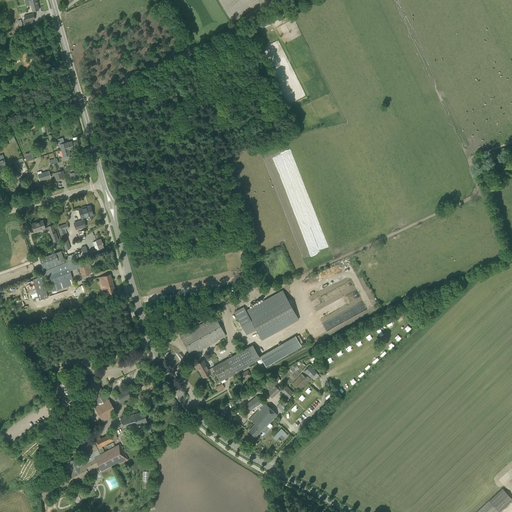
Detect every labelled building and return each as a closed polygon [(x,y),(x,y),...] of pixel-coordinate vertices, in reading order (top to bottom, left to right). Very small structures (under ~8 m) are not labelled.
[(37,3),(38,3),(36,0),(28,0),(30,5),(32,11),(39,10),(37,3)] [(24,16),(25,22),(35,19),(33,13),(24,16)] [(57,139),(59,145),(60,144),(63,156),(64,160),(70,158),(69,155),(70,154),(69,150),(74,148),(72,141),(67,143),(66,142),(64,143),(63,140),(62,137),(57,139)] [(24,161),(18,163),(17,160),(14,161),(16,171),(26,169),(24,161)] [(37,172),(38,176),(39,181),(50,177),(48,171),(41,173),(41,171),(37,172)] [(93,214),(90,206),(86,207),(86,206),(81,207),(82,208),(78,209),(81,218),(87,216),(87,217),(89,216),(93,214)] [(31,224),(34,232),(42,230),(43,231),(48,229),(50,235),(53,242),(58,241),(55,233),(54,233),(52,225),(48,227),(45,228),(42,220),(31,224)] [(73,223),(75,230),(85,226),(83,220),(73,223)] [(66,236),(64,229),(69,228),(67,223),(58,226),(61,238),(66,236)] [(70,248),(66,236),(61,238),(65,250),(70,248)] [(93,242),(95,251),(104,248),(101,240),(93,242)] [(55,253),(55,252),(39,259),(44,271),(65,263),(61,251),(55,253)] [(68,262),(42,272),(43,276),(47,275),(50,285),(46,286),(48,293),(74,285),(70,271),(79,268),(82,276),(93,272),(89,260),(87,261),(78,264),(77,259),(68,262)] [(106,289),(108,295),(116,293),(110,274),(98,277),(102,290),(106,289)] [(41,276),(32,280),(39,300),(49,296),(41,276)] [(261,339),(298,319),(282,290),(246,310),(244,307),(234,313),(246,334),(255,328),(261,339)] [(218,323),(220,322),(219,319),(217,320),(215,317),(180,335),(179,335),(191,355),(226,336),(218,323)] [(200,362),(195,364),(203,377),(210,373),(214,370),(220,381),(224,379),(255,361),(258,360),(254,353),(250,346),(247,347),(208,369),(203,360),(200,362)] [(274,362),(268,351),(259,356),(265,367),(274,362)] [(370,360),(374,364),(379,360),(375,356),(370,360)] [(304,371),(311,378),(316,373),(309,366),(304,371)] [(241,374),(243,379),(250,375),(248,370),(241,374)] [(291,384),(299,392),(311,379),(307,376),(306,377),(301,373),(291,384)] [(115,410),(108,399),(107,400),(94,376),(85,382),(99,406),(99,407),(99,408),(97,409),(99,412),(98,413),(103,421),(113,415),(112,412),(115,410)] [(265,381),(260,385),(264,389),(263,389),(272,398),(280,391),(274,385),(277,382),(277,381),(279,378),(277,376),(275,380),(274,379),(268,384),(265,381)] [(353,376),(348,380),(353,385),(357,382),(353,376)] [(141,388),(142,390),(141,391),(142,392),(154,385),(152,381),(141,387),(141,388)] [(281,390),(288,397),(293,392),(286,385),(281,390)] [(117,399),(120,404),(129,399),(128,398),(132,395),(129,390),(126,391),(125,390),(116,396),(117,398),(117,399)] [(257,396),(245,405),(250,411),(255,406),(258,410),(253,415),(250,419),(255,423),(248,431),(255,437),(262,430),(265,433),(270,428),(267,425),(277,415),(265,403),(260,408),(259,407),(263,404),(257,396)] [(143,411),(133,414),(120,419),(124,431),(137,427),(137,425),(142,423),(147,422),(143,411)] [(145,425),(147,432),(154,430),(152,423),(145,425)] [(281,428),(273,436),(276,439),(281,434),(285,438),(288,435),(281,428)] [(68,472),(35,488),(42,501),(43,500),(90,476),(90,475),(96,472),(94,469),(99,466),(101,470),(119,461),(120,464),(121,463),(128,460),(120,444),(104,452),(102,447),(117,438),(114,432),(100,439),(100,437),(94,440),(99,448),(98,449),(99,449),(98,450),(94,441),(80,448),(88,462),(82,465),(78,457),(68,462),(69,464),(65,466),(68,472)] [(498,511),(511,500),(511,499),(502,488),(489,501),(477,511),(498,511)]
